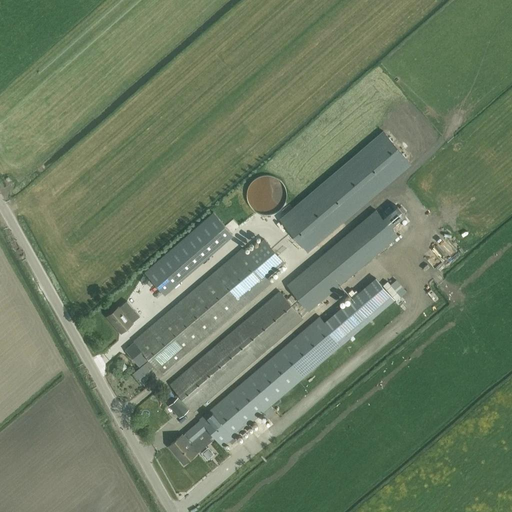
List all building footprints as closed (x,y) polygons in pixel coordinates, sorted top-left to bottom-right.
[(383,131),(279,219),(307,252),(411,163),(383,131)] [(259,213),(265,214),(272,214),(277,211),(282,207),(285,201),(286,195),(285,188),(283,183),(278,178),(272,175),(266,174),(260,175),(254,178),(250,183),(247,188),(246,194),(247,200),(250,206),(254,210),(259,213)] [(374,208),(286,284),(309,310),(396,234),(390,227),(405,215),(397,206),(383,218),(374,208)] [(231,233),(212,212),(145,271),(163,293),(231,233)] [(264,239),(247,253),(243,248),(133,341),(134,342),(125,350),(139,367),(148,359),(163,375),(272,282),(267,277),(284,262),(264,239)] [(223,447),(343,344),(394,300),(376,278),(324,323),(319,317),(199,419),(200,421),(185,434),(193,443),(208,430),(215,437),(223,447)] [(170,385),(193,412),(303,319),(279,292),(170,385)] [(133,309),(126,301),(108,317),(121,332),(132,323),(139,316),(133,309)] [(127,367),(124,363),(119,367),(123,371),(127,367)] [(140,392),(143,397),(156,390),(148,376),(147,377),(151,386),(140,392)] [(170,401),(172,403),(169,405),(179,417),(188,410),(176,395),(170,401)] [(208,430),(193,443),(185,434),(182,436),(181,435),(168,446),(184,464),(215,437),(208,430)]
